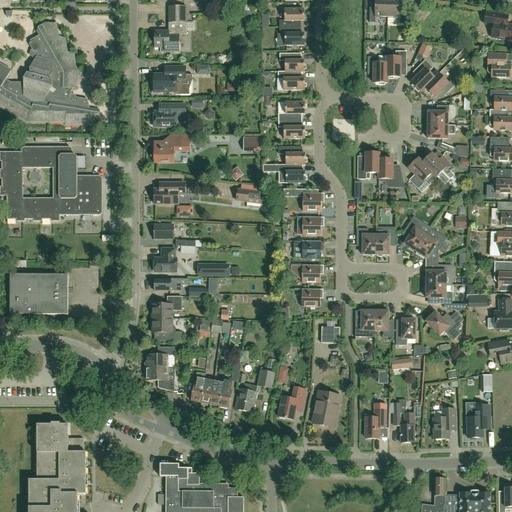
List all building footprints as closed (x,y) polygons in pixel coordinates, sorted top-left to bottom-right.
[(388,17),(388,0),(375,0),(375,11),(370,10),(369,23),(375,23),(375,17),(388,17)] [(400,0),(388,0),(388,17),(400,18),(400,24),(406,24),(406,12),(400,11),(400,0)] [(179,35),(187,35),(186,7),(169,7),(169,30),(154,31),(154,48),(161,48),(161,53),(179,53),(179,35)] [(279,28),(301,28),(301,21),(304,21),(304,9),(284,10),(285,21),(279,21),(279,28)] [(511,41),(511,25),(508,25),(509,16),(486,12),(484,24),(493,26),(491,38),(511,41)] [(0,106),(28,123),(66,123),(66,126),(98,126),(100,115),(100,111),(85,109),(86,106),(89,106),(88,100),(75,98),(70,96),(72,88),(74,88),(81,74),(74,69),(74,55),(66,54),(65,39),(57,38),(57,24),(46,24),(39,27),(37,31),(39,35),(31,40),(30,45),(33,51),(32,56),(36,58),(30,67),(30,74),(27,73),(25,78),(24,78),(24,82),(11,82),(9,85),(4,82),(11,71),(0,64),(0,106)] [(301,28),(279,28),(279,35),(285,35),(285,46),(304,46),(304,34),(301,34),(301,28)] [(387,58),(387,64),(387,78),(400,78),(400,67),(406,67),(406,52),(396,52),(396,58),(387,58)] [(302,73),(305,73),(304,61),(301,61),(301,54),(280,54),(280,61),(285,61),(285,72),(302,72),(302,73)] [(511,65),(508,65),(506,65),(507,55),(488,54),(487,72),(491,76),(491,78),(511,79),(511,65)] [(387,64),(378,64),(378,58),(368,57),(367,72),(373,73),(373,84),(387,84),(387,78),(387,64)] [(411,83),(421,93),(425,89),(425,88),(435,79),(434,78),(428,72),(433,68),(425,61),(414,71),(419,75),(411,83)] [(197,67),(197,75),(209,75),(209,67),(197,67)] [(152,78),(152,95),(162,95),(162,92),(176,92),(176,95),(189,95),(189,90),(189,86),(182,86),(182,76),(185,76),(185,68),(175,68),(165,68),(166,75),(154,75),(154,78),(152,78)] [(285,72),(278,72),(278,79),(283,79),(283,91),(305,91),(304,79),(302,79),(302,73),(302,72),(285,72)] [(425,88),(425,89),(434,98),(442,90),(446,94),(455,85),(451,81),(448,84),(439,74),(434,78),(435,79),(425,88)] [(263,88),(263,96),(273,96),(273,88),(263,88)] [(505,111),(511,111),(511,97),(505,98),(505,91),(490,91),(490,105),(494,109),(494,110),(494,111),(505,111)] [(278,121),(302,121),(302,115),(305,115),(305,103),(285,103),(285,114),(278,114),(278,121)] [(159,105),(159,112),(154,112),(154,127),(176,127),(176,115),(186,115),(186,105),(159,105)] [(453,106),(439,106),(439,112),(428,112),(428,126),(448,126),(448,119),(453,119),(455,116),(455,109),(453,106)] [(511,118),(505,118),(505,111),(494,111),(494,110),(490,110),(489,125),(493,129),(493,131),(511,131),(511,118)] [(302,121),(278,121),(278,128),(284,128),(284,139),(305,139),(305,127),(302,127),(302,121)] [(448,126),(428,126),(428,139),(448,139),(448,135),(455,135),(455,126),(448,126)] [(244,151),(261,151),(261,139),(243,138),(244,151)] [(509,138),(490,138),(490,156),(494,160),(494,162),(511,162),(511,148),(509,149),(509,138)] [(437,148),(453,154),(455,148),(439,142),(437,148)] [(174,152),(190,152),(189,143),(164,143),(162,145),(155,145),(155,154),(152,156),(155,159),(155,163),(171,163),(174,160),(174,152)] [(77,157),(75,154),(72,154),(72,149),(70,147),(58,147),(24,147),(22,149),(22,152),(0,152),(0,161),(2,161),(2,169),(0,169),(0,178),(2,179),(2,187),(0,187),(0,196),(7,196),(7,219),(16,219),(16,221),(25,221),(25,219),(33,219),(33,221),(42,221),(42,219),(51,219),(51,221),(60,221),(60,215),(100,215),(102,213),(102,178),(100,176),(77,176),(77,157)] [(302,166),(305,166),(305,154),(302,154),(302,147),(279,147),(279,155),(286,155),(286,165),(286,166),(302,166)] [(366,165),(358,164),(357,180),(366,180),(366,179),(370,180),(370,174),(379,174),(379,160),(379,157),(379,154),(366,154),(366,165)] [(437,160),(433,156),(432,154),(423,163),(422,164),(432,174),(436,178),(437,178),(444,186),(454,176),(451,172),(455,168),(443,156),(437,160)] [(385,157),(379,157),(379,160),(379,174),(379,182),(385,182),(385,185),(389,188),(400,188),(400,185),(404,185),(401,171),(395,171),(395,169),(394,167),(392,167),(392,160),(387,160),(385,157)] [(423,163),(418,159),(409,169),(416,177),(411,182),(422,193),(431,184),(426,180),(432,174),(422,164),(423,163)] [(286,166),(286,165),(263,166),(263,173),(286,173),(286,184),(305,184),(305,172),(302,172),(302,166),(286,166)] [(145,166),(146,176),(157,175),(157,166),(145,166)] [(238,182),(246,175),(239,168),(231,175),(238,182)] [(511,170),(492,170),(492,187),(496,192),(496,194),(511,194),(511,180),(511,181),(511,170)] [(159,183),(159,190),(154,190),(154,204),(178,204),(178,194),(185,194),(185,183),(159,183)] [(262,193),(257,193),(238,190),(236,201),(261,204),(262,193)] [(318,194),(318,190),(284,190),(284,197),(303,198),(303,212),(321,212),(321,201),(324,201),(324,194),(318,194)] [(511,202),(497,202),(497,220),(501,225),(501,227),(511,227),(511,202)] [(195,217),(195,207),(179,207),(179,217),(195,217)] [(458,217),(458,229),(467,229),(467,217),(458,217)] [(324,225),(324,218),(298,218),(298,228),(302,228),(302,236),(321,236),(321,225),(324,225)] [(404,231),(410,235),(404,244),(415,252),(426,235),(419,230),(422,225),(413,219),(404,231)] [(155,226),(155,239),(174,239),(174,226),(155,226)] [(376,256),(376,236),(367,235),(367,229),(357,229),(357,244),(363,244),(362,255),(376,256)] [(376,236),(376,256),(389,256),(389,245),(395,245),(395,230),(385,230),(385,236),(376,236)] [(511,232),(498,232),(497,247),(494,247),(493,249),(492,250),(492,253),(493,255),(497,259),(501,255),(501,256),(511,256),(511,232)] [(426,235),(415,252),(426,259),(433,250),(438,253),(440,250),(444,244),(446,241),(437,235),(433,240),(426,235)] [(323,249),(323,242),(294,242),(294,259),(321,260),(321,249),(323,249)] [(444,244),(440,250),(445,253),(449,247),(444,244)] [(177,259),(175,259),(175,249),(162,249),(162,259),(155,259),(155,272),(177,272),(177,259)] [(511,262),(494,263),(494,281),(498,284),(498,292),(510,292),(510,287),(511,286),(511,262)] [(199,266),(199,275),(229,276),(229,266),(199,266)] [(298,277),(302,277),(302,284),(320,284),(321,273),(323,273),(323,266),(291,266),(291,271),(298,277)] [(426,285),(446,285),(452,285),(452,266),(437,266),(437,272),(426,271),(426,285)] [(68,315),(68,275),(10,275),(10,315),(68,315)] [(155,280),(155,292),(178,292),(178,286),(188,286),(189,280),(171,279),(171,280),(155,280)] [(446,294),(446,285),(426,285),(426,298),(437,298),(437,304),(452,305),(452,294),(446,294)] [(323,290),(302,290),(302,308),(320,308),(320,297),(323,297),(323,290)] [(152,320),(173,320),(173,312),(182,312),(182,298),(168,298),(168,305),(152,305),(152,320)] [(499,313),(494,313),(495,329),(502,329),(502,331),(508,331),(508,329),(511,328),(511,300),(499,301),(499,313)] [(223,319),(231,320),(232,312),(225,310),(223,319)] [(375,332),(375,312),(361,311),(361,322),(355,322),(355,337),(366,337),(366,331),(375,332)] [(375,312),(375,332),(383,332),(383,338),(394,338),(394,323),(388,323),(388,312),(375,312)] [(435,312),(427,320),(426,322),(440,336),(446,330),(450,334),(448,335),(454,341),(461,333),(458,330),(462,326),(460,324),(464,321),(456,313),(451,318),(448,315),(443,320),(435,312)] [(173,320),(152,320),(152,334),(167,334),(167,342),(182,342),(182,333),(173,333),(173,320)] [(199,332),(210,333),(212,322),(201,320),(199,332)] [(402,320),(402,321),(402,331),(396,331),(396,346),(407,346),(407,340),(415,340),(416,320),(402,320)] [(244,324),(233,322),(232,330),(243,331),(244,324)] [(321,344),(330,344),(330,328),(322,328),(321,344)] [(330,328),(330,344),(339,344),(340,328),(330,328)] [(511,346),(511,347),(509,340),(488,344),(490,355),(497,354),(497,356),(499,356),(501,364),(511,362),(511,346)] [(147,356),(147,369),(167,368),(167,356),(175,356),(175,348),(158,348),(158,356),(147,356)] [(392,362),(393,369),(412,366),(411,359),(392,362)] [(231,381),(237,383),(238,383),(239,374),(240,364),(234,363),(231,381)] [(167,368),(147,369),(147,381),(158,381),(158,389),(174,393),(174,381),(167,381),(167,368)] [(257,387),(264,388),(272,389),(275,374),(260,371),(257,387)] [(279,384),(289,385),(290,373),(281,372),(279,384)] [(204,380),(205,375),(196,373),(191,401),(200,403),(204,385),(204,380)] [(246,376),(239,374),(238,383),(244,385),(246,376)] [(214,382),(204,380),(204,385),(200,403),(210,405),(214,382)] [(223,384),(222,389),(219,407),(228,409),(232,391),(227,390),(229,382),(224,381),(223,384)] [(222,389),(223,384),(214,382),(210,405),(219,407),(222,389)] [(258,394),(260,388),(245,385),(242,391),(240,390),(236,410),(253,413),(257,394),(258,394)] [(292,399),(289,399),(282,397),(278,417),(285,418),(285,419),(294,421),(297,407),(303,408),(307,390),(295,388),(292,399)] [(334,429),(341,396),(319,392),(313,424),(334,429)] [(483,430),(490,430),(489,406),(476,406),(475,403),(467,404),(468,438),(483,438),(483,430)] [(366,418),(366,439),(379,439),(379,438),(379,428),(379,425),(386,425),(386,410),(386,405),(375,404),(375,410),(375,418),(366,418)] [(455,431),(455,424),(455,410),(442,410),(442,419),(433,419),(434,440),(449,439),(449,431),(455,431)] [(400,426),(400,427),(400,444),(415,443),(414,414),(404,414),(404,426),(400,426)] [(78,511),(78,495),(86,495),(86,453),(84,453),(84,439),(68,440),(68,425),(60,426),(60,424),(51,424),(52,426),(37,425),(37,481),(29,480),(29,511),(78,511)] [(199,474),(192,474),(192,469),(179,469),(179,465),(160,465),(160,478),(166,478),(166,511),(243,511),(243,498),(237,498),(237,489),(228,489),(228,485),(199,485),(199,474)] [(421,511),(443,511),(445,504),(445,480),(434,480),(434,507),(422,505),(421,511)] [(505,511),(505,510),(511,509),(511,488),(511,489),(511,487),(505,487),(505,501),(499,501),(498,511),(505,511)] [(471,494),(460,494),(459,511),(489,511),(490,494),(479,494),(479,493),(478,493),(478,494),(472,494),(472,493),(471,493),(471,494)]
